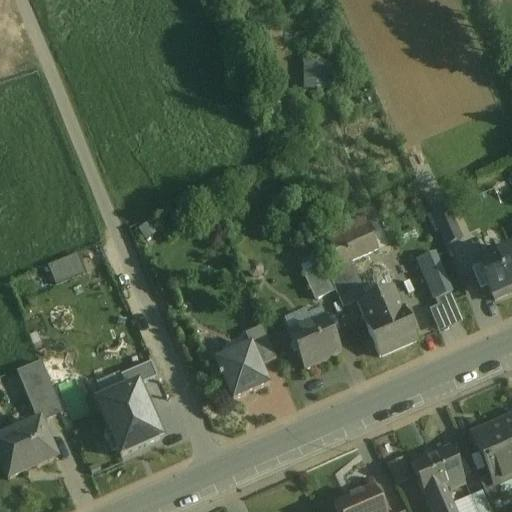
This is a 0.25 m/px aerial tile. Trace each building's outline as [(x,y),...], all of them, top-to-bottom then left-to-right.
[(477,0),(482,9),(501,0),(477,0)] [(326,67),(312,67),(313,83),(326,83),(326,67)] [(449,217),(433,224),(444,249),(460,242),(449,217)] [(362,222),(325,238),(339,270),(376,253),(362,222)] [(511,293),(511,248),(474,265),(477,272),(472,274),(480,293),(486,291),(493,307),(511,298),(511,294),(511,293)] [(435,256),(416,264),(433,304),(435,303),(450,296),(452,295),(435,256)] [(360,297),(349,271),(327,280),(338,306),(360,297)] [(328,296),(317,272),(303,278),(314,303),(328,296)] [(402,313),(392,290),(355,306),(365,329),(378,360),(416,344),(402,313)] [(437,310),(429,313),(439,336),(463,326),(450,296),(435,303),(437,310)] [(323,323),(288,339),(303,374),(327,363),(326,361),(339,356),(323,323)] [(251,348),(260,370),(276,363),(261,330),(245,337),(249,348),(251,348)] [(251,348),(249,348),(214,364),(232,406),(269,389),(260,370),(251,348)] [(120,379),(126,392),(138,387),(138,389),(156,381),(150,366),(120,379)] [(42,369),(18,379),(39,429),(64,419),(42,369)] [(126,392),(96,405),(120,461),(162,442),(138,389),(138,387),(126,392)] [(511,422),(498,429),(511,459),(511,422)] [(511,459),(498,429),(471,441),(488,479),(493,489),(494,489),(511,480),(511,459)] [(43,430),(0,448),(0,471),(9,493),(60,470),(43,430)] [(448,453),(410,470),(424,501),(429,511),(451,511),(443,493),(462,484),(448,453)] [(488,479),(477,484),(488,509),(500,504),(494,489),(493,489),(488,479)] [(380,511),(371,492),(334,508),(335,511),(380,511)] [(487,511),(480,496),(468,502),(472,511),(487,511)]
